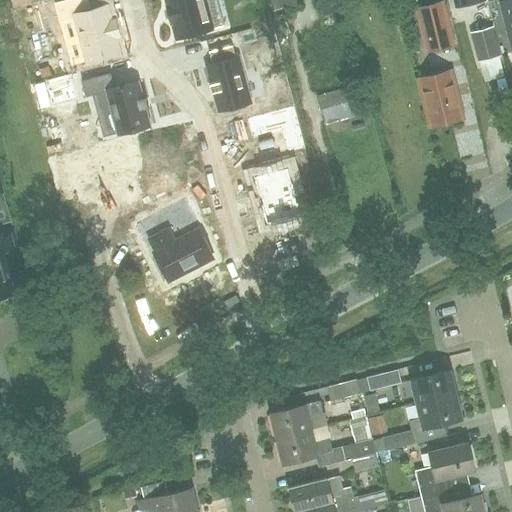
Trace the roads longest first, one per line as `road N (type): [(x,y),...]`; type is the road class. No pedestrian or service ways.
road 1 (residential): [(255,346),(195,111),(146,49),(132,0)]
road 2 (tertiary): [(511,207),(255,346)]
road 3 (tertiary): [(255,346),(0,484)]
